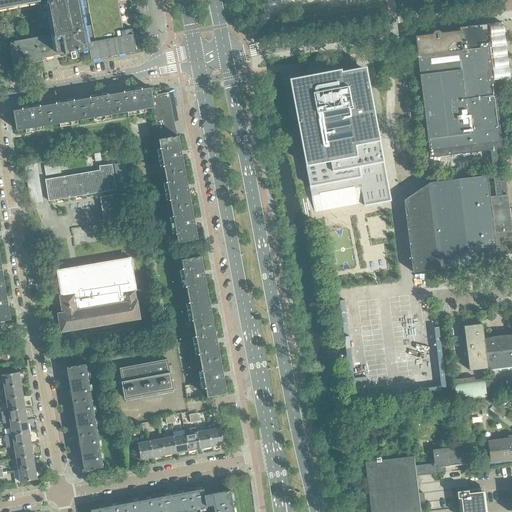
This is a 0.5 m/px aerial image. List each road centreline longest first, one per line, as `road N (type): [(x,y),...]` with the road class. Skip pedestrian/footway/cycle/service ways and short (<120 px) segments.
road 1 (secondary): [(316,511),(225,55)]
road 2 (secondary): [(198,65),(274,453)]
road 3 (residential): [(225,55),(511,6)]
road 4 (residential): [(62,493),(274,453)]
road 5 (residential): [(0,123),(33,323)]
road 6 (residential): [(33,323),(62,493)]
road 7 (residential): [(0,97),(153,68)]
